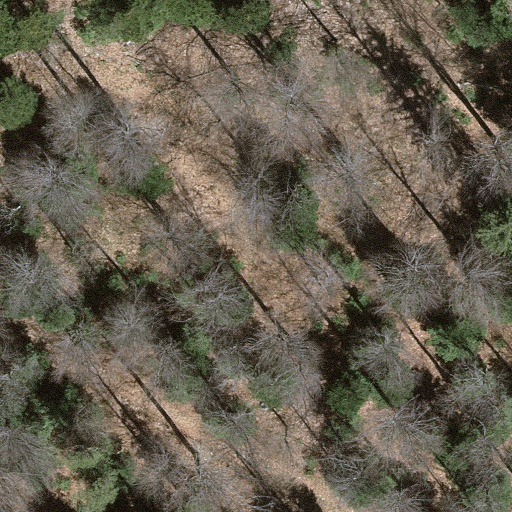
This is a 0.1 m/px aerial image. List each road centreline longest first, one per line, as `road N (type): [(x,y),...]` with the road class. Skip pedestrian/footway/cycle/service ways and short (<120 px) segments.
road 1 (track): [(0,49),(199,117),(338,146),(511,164)]
road 2 (track): [(339,511),(0,307)]
